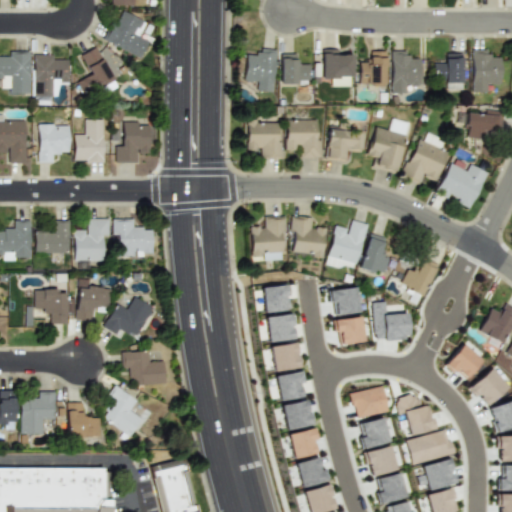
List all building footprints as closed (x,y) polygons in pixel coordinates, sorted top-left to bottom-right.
[(102,40),(139,58),(148,37),(140,33),(145,21),(117,8),(102,40)] [(76,56),(93,89),(112,79),(95,46),(76,56)] [(242,81),(255,81),(255,91),(271,92),(273,49),(256,48),(256,55),(243,54),(242,81)] [(498,57),(488,57),(487,49),(469,50),(470,92),(485,91),(485,83),(499,83),(498,57)] [(329,86),(349,86),(349,51),(320,50),(319,78),(329,78),(329,86)] [(389,92),(405,92),(404,84),(418,84),(418,59),(407,59),(407,50),(389,50),(389,92)] [(0,93),(27,93),(27,51),(0,51),(0,93)] [(356,62),(357,85),(384,84),(383,51),(366,51),(367,62),(356,62)] [(31,96),(55,96),(55,83),(66,83),(66,53),(31,53),(31,96)] [(279,54),(279,82),(307,82),(307,64),(295,64),(295,53),(279,54)] [(460,53),(443,53),(443,62),(432,63),(433,77),(443,77),(444,89),(460,88),(460,53)] [(464,112),(463,137),(495,137),(495,112),(464,112)] [(0,152),(3,152),(3,162),(23,162),(24,117),(0,117),(0,152)] [(101,162),(101,119),(81,119),(81,129),(71,129),(71,162),(101,162)] [(314,120),(283,119),(283,150),(297,150),(296,157),(318,158),(318,140),(314,140),(314,120)] [(147,151),(147,121),(122,121),(122,131),(115,131),(115,141),(112,141),(112,162),(137,162),(137,151),(147,151)] [(275,121),(244,121),(244,149),(258,149),(258,158),(279,158),(279,142),(275,142),(275,121)] [(66,151),(66,123),(35,123),(35,161),(56,161),(56,151),(66,151)] [(393,171),(402,135),(371,127),(364,155),(375,158),(373,166),(393,171)] [(342,159),(342,148),(359,150),(360,131),(325,129),(323,158),(342,159)] [(443,142),(424,132),(420,140),(439,149),(443,142)] [(400,175),(417,182),(419,176),(433,182),(445,152),(413,139),(400,175)] [(467,208),(484,172),(467,164),(464,171),(447,163),(434,191),(455,200),(454,202),(467,208)] [(281,216),(262,216),(262,227),(248,227),(249,256),(262,256),(262,260),(282,260),(281,216)] [(323,228),(309,227),(309,217),(289,216),(288,230),(291,230),(290,253),(321,255),(323,228)] [(106,217),(82,217),(82,229),(71,229),(71,268),(93,268),(93,257),(106,257),(106,217)] [(131,218),(110,218),(110,243),(118,243),(118,255),(151,256),(151,229),(131,228),(131,218)] [(55,231),(32,231),(32,252),(66,252),(66,220),(55,220),(55,231)] [(363,224),(349,220),(347,229),(332,225),(323,264),(336,267),(337,263),(353,267),(363,224)] [(28,221),(7,221),(7,229),(0,229),(0,258),(28,258),(28,221)] [(383,238),(368,233),(357,267),(380,274),(386,258),(377,255),(383,238)] [(411,272),(404,269),(397,285),(421,295),(434,263),(418,256),(411,272)] [(74,283),(73,317),(92,318),(92,309),(107,310),(107,284),(74,283)] [(261,312),(287,310),(284,285),(259,287),(261,312)] [(43,322),(65,322),(65,288),(30,288),(30,312),(43,312),(43,322)] [(332,301),(333,314),(355,312),(354,288),(326,289),(327,301),(332,301)] [(114,300),(101,326),(120,336),(124,329),(135,335),(151,306),(130,295),(124,306),(114,300)] [(370,302),(371,340),(405,339),(405,313),(383,314),(382,301),(370,302)] [(511,316),(511,307),(502,303),(497,313),(487,308),(476,332),(499,343),(511,316)] [(262,317),(266,342),(292,338),(288,313),(262,317)] [(337,331),(338,344),(360,342),(358,317),(331,319),(332,332),(337,331)] [(271,372),(298,367),(293,342),(267,347),(271,372)] [(443,364),(462,380),(479,360),(459,344),(443,364)] [(121,374),(131,374),(131,385),(163,383),(162,360),(150,360),(150,349),(120,351),(121,374)] [(505,386),(488,367),(466,388),(483,406),(505,386)] [(272,376),(277,400),(303,395),(298,371),(272,376)] [(114,400),(101,420),(128,437),(141,417),(131,410),(137,400),(113,385),(106,396),(114,400)] [(347,393),(353,418),(385,411),(379,385),(347,393)] [(52,423),(52,390),(30,390),(30,401),(18,401),(18,433),(41,433),(41,423),(52,423)] [(432,429),(426,404),(415,407),(412,393),(394,397),(404,436),(432,429)] [(14,395),(0,395),(0,425),(14,425),(14,395)] [(511,398),(485,408),(494,432),(511,425),(511,398)] [(309,424),(304,399),(278,405),(283,430),(309,424)] [(63,437),(96,437),(96,414),(85,414),(85,402),(63,402),(63,437)] [(359,447),(385,443),(380,418),(357,422),(360,436),(357,437),(359,447)] [(311,440),(314,439),(312,428),(285,433),(290,458),(314,454),(311,440)] [(408,464),(449,453),(444,429),(402,440),(408,464)] [(511,435),(495,436),(496,461),(511,460),(511,435)] [(367,475),(393,470),(388,446),(362,451),(367,475)] [(292,464),(299,488),(324,480),(316,456),(292,464)] [(453,483),(447,458),(419,465),(425,490),(453,483)] [(180,464),(194,511),(158,511),(147,473),(180,464)] [(495,490),(511,490),(511,465),(499,465),(499,479),(495,479),(495,490)] [(0,511),(4,511),(99,511),(99,469),(0,469),(0,511)] [(378,503),(403,497),(397,472),(372,479),(378,503)] [(300,491),(306,511),(320,511),(333,508),(326,484),(300,491)] [(427,511),(453,511),(449,489),(424,493),(427,511)] [(511,511),(511,493),(496,494),(495,511),(511,511)]
